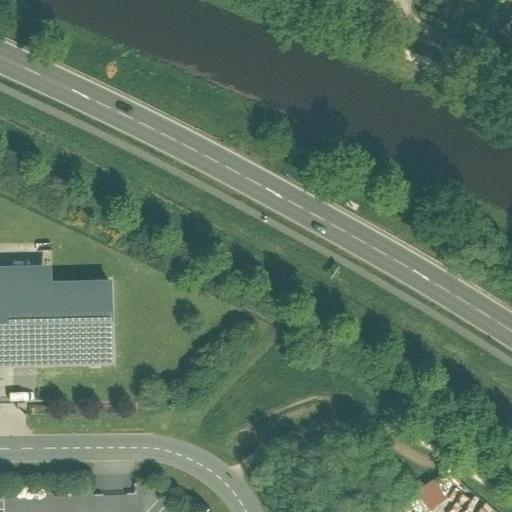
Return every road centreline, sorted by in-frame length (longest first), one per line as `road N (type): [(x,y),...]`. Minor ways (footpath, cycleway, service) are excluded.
road 1 (primary): [(0,60),(180,146),(511,334)]
road 2 (unclassified): [(245,511),(227,484),(174,453),(0,449)]
road 3 (residential): [(373,1),(511,69)]
